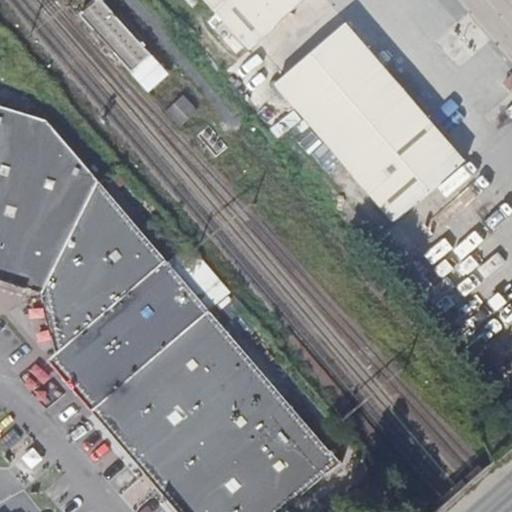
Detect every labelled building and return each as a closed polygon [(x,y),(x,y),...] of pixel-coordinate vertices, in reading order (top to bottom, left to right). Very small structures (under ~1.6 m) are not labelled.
[(104,0),(97,0),(81,14),(131,72),(151,54),(104,0)] [(274,29),(249,0),(207,0),(252,50),(274,29)] [(249,0),(274,29),(306,0),(249,0)] [(344,21),(300,60),(336,102),(377,151),(424,111),(344,21)] [(300,60),(276,81),(355,171),(377,151),(336,102),(300,60)] [(184,94),(166,110),(181,127),(199,110),(184,94)] [(0,104),(0,279),(43,292),(99,180),(47,119),(0,104)] [(424,111),(377,151),(398,174),(419,200),(466,158),(424,111)] [(377,151),(355,171),(396,219),(419,200),(398,174),(377,151)] [(43,292),(59,354),(167,260),(99,180),(43,292)] [(94,409),(210,310),(167,260),(59,354),(52,360),(94,409)] [(255,362),(210,310),(94,409),(138,461),(255,362)] [(138,461),(181,511),(280,511),(340,461),(255,362),(138,461)]
